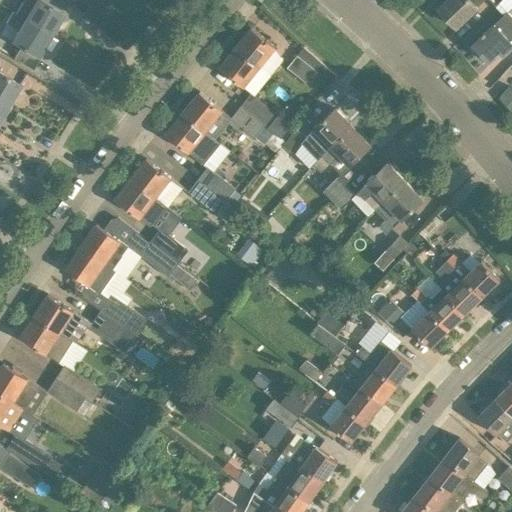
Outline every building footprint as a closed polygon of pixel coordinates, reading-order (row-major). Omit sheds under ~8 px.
[(64,14),(39,0),(23,0),(15,14),(51,35),(64,14)] [(484,0),(489,0),(495,6),(500,0),(446,0),(437,9),(456,29),(478,7),(478,6),(484,0)] [(13,13),(6,23),(0,34),(39,58),(45,49),(43,48),(51,35),(15,14),(13,13)] [(511,17),(507,13),(496,24),(495,24),(472,46),(488,63),(499,51),(503,55),(511,46),(511,17)] [(251,28),(236,47),(260,68),(276,48),(251,28)] [(260,68),(236,47),(219,68),(244,88),(260,68)] [(306,83),(322,64),(322,63),(304,47),(287,68),(306,83)] [(0,74),(0,103),(7,107),(20,87),(0,74)] [(511,88),(510,87),(501,98),(505,103),(509,107),(511,110),(511,88)] [(183,112),(207,131),(223,111),(199,92),(183,112)] [(275,130),(283,136),(291,126),(251,93),(242,104),(266,123),(275,130)] [(240,126),(254,138),(255,137),(266,123),(242,104),(232,118),(233,119),(229,124),(237,130),(240,126)] [(335,109),(315,127),(331,145),(351,126),(335,109)] [(215,140),(217,138),(207,131),(183,112),(165,135),(204,165),(220,144),(215,140)] [(264,144),(275,130),(266,123),(255,137),(264,144)] [(331,145),(329,146),(321,154),(322,155),(313,164),(321,172),(330,163),(340,173),(370,146),(351,126),(331,145)] [(303,138),(293,130),(281,147),(291,155),(303,138)] [(132,177),(158,197),(172,178),(146,159),(132,177)] [(358,192),(374,208),(403,180),(386,163),(365,184),(366,184),(358,192)] [(236,189),(208,167),(199,178),(227,201),(236,189)] [(345,184),(337,176),(323,191),(330,199),(345,184)] [(115,199),(141,219),(152,228),(169,206),(158,197),(132,177),(115,199)] [(199,178),(188,192),(216,214),(227,201),(199,178)] [(379,227),(386,235),(422,200),(403,180),(374,208),(385,220),(379,227)] [(341,209),(356,195),(345,184),(330,199),(341,209)] [(82,245),(114,267),(129,247),(97,224),(82,245)] [(188,249),(160,228),(152,239),(179,260),(188,249)] [(407,243),(398,234),(373,262),(382,270),(402,248),(407,243)] [(152,239),(139,255),(168,277),(170,275),(189,290),(197,280),(176,264),(179,260),(152,239)] [(421,252),(409,241),(407,243),(402,248),(414,259),(421,252)] [(65,268),(101,293),(116,272),(113,269),(114,267),(82,245),(65,268)] [(285,252),(267,275),(276,283),(279,279),(283,283),(296,266),(292,263),(294,260),(285,252)] [(447,260),(454,267),(461,261),(454,254),(447,260)] [(481,260),(463,277),(482,297),(500,279),(481,260)] [(466,312),(482,297),(463,277),(454,267),(447,261),(435,271),(443,280),(439,284),(466,312)] [(414,292),(430,309),(449,329),(466,312),(439,284),(438,285),(442,289),(431,299),(428,296),(427,296),(419,287),(414,292)] [(89,327),(92,323),(47,294),(34,315),(61,333),(73,341),(77,343),(88,326),(89,327)] [(147,319),(111,295),(101,310),(137,334),(147,319)] [(412,320),(397,305),(383,319),(398,334),(412,320)] [(449,329),(430,309),(420,319),(410,328),(430,348),(449,329)] [(101,310),(92,323),(89,327),(125,352),(137,334),(101,310)] [(61,333),(34,315),(20,337),(46,352),(45,354),(59,363),(73,341),(61,333)] [(338,355),(346,345),(318,323),(311,333),(338,355)] [(358,352),(376,366),(398,383),(412,365),(390,348),(381,341),(371,353),(362,346),(358,352)] [(398,383),(376,366),(358,352),(356,353),(375,368),(361,385),(383,402),(398,383)] [(317,380),(324,371),(317,366),(318,365),(308,357),(301,367),(317,380)] [(0,369),(0,392),(24,409),(38,386),(27,378),(4,363),(0,369)] [(65,365),(63,367),(56,377),(87,397),(93,402),(101,389),(65,365)] [(251,381),(264,391),(271,381),(258,371),(251,381)] [(87,397),(56,377),(47,391),(48,392),(63,402),(77,411),(87,397)] [(511,382),(495,399),(511,414),(511,382)] [(341,387),(335,394),(338,397),(346,404),(368,421),(383,402),(361,385),(352,396),(341,387)] [(321,398),(330,406),(338,397),(335,394),(334,396),(327,391),(321,398)] [(0,425),(15,435),(16,433),(25,439),(39,418),(24,409),(0,392),(0,425)] [(190,410),(194,399),(184,396),(180,406),(190,410)] [(291,428),(299,417),(274,398),(266,409),(291,428)] [(497,436),(499,434),(507,442),(511,437),(511,414),(495,399),(477,417),(497,436)] [(170,413),(175,405),(168,400),(163,408),(170,413)] [(368,421),(346,404),(329,425),(351,442),(368,421)] [(15,435),(7,449),(11,451),(43,471),(51,458),(53,455),(25,439),(16,433),(15,435)] [(289,443),(282,452),(323,482),(338,461),(315,445),(314,447),(302,438),(296,448),(289,443)] [(474,481),(488,463),(479,457),(481,455),(459,438),(444,457),(474,481)] [(152,460),(157,452),(149,447),(144,456),(152,460)] [(255,447),(248,456),(260,465),(267,456),(255,447)] [(288,458),(275,476),(310,501),(323,482),(282,452),(281,453),(288,458)] [(9,454),(1,467),(33,488),(41,474),(9,454)] [(429,477),(450,494),(462,503),(471,491),(482,499),(488,492),(474,481),(444,457),(429,477)] [(255,480),(238,466),(232,474),(250,488),(255,480)] [(511,491),(511,468),(509,466),(497,479),(511,491)] [(139,483),(145,473),(135,467),(129,477),(139,483)] [(254,491),(283,511),(301,511),(310,501),(275,476),(275,477),(267,489),(259,484),(254,491)] [(454,511),(462,503),(450,494),(429,477),(414,496),(435,511),(454,511)] [(90,481),(83,494),(98,503),(105,491),(90,481)] [(103,499),(113,506),(120,496),(110,489),(103,499)] [(254,492),(244,511),(283,511),(254,491),(253,492),(254,492)] [(208,505),(214,510),(217,511),(231,511),(236,505),(217,492),(208,505)] [(435,511),(414,496),(401,511),(435,511)]
